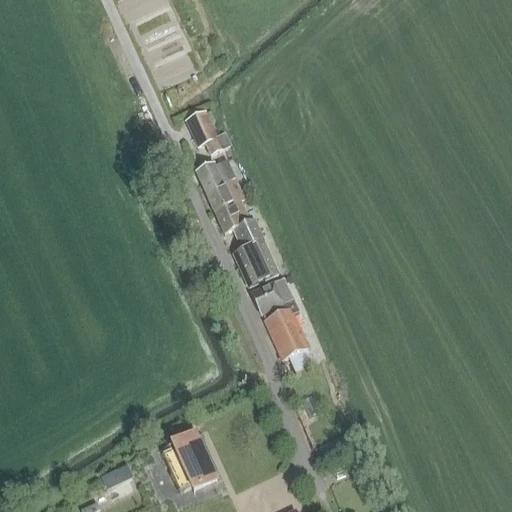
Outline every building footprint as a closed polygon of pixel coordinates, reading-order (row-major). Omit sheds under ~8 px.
[(206,115),(187,124),(198,150),(204,147),(210,159),(232,149),(226,136),(217,140),(206,115)] [(196,175),(214,215),(236,205),(236,203),(243,200),(235,181),(229,168),(217,173),(214,167),(196,175)] [(249,223),(241,204),(244,203),(243,200),(236,203),(236,205),(214,215),(224,237),(234,232),(244,253),(234,257),(249,291),(278,277),(263,245),(260,237),(253,222),(249,223)] [(309,352),(293,317),(299,314),(293,302),(292,302),(282,282),(274,286),(251,296),(261,318),(262,317),(265,323),(264,324),(282,364),(309,352)] [(301,403),(308,419),(320,414),(313,398),(301,403)] [(219,477),(201,438),(198,440),(196,434),(170,446),(173,451),(162,456),(180,495),(190,490),(193,497),(219,485),(216,479),(219,477)] [(327,467),(354,455),(348,442),(321,455),(327,467)] [(131,467),(104,477),(113,500),(139,490),(131,467)]
